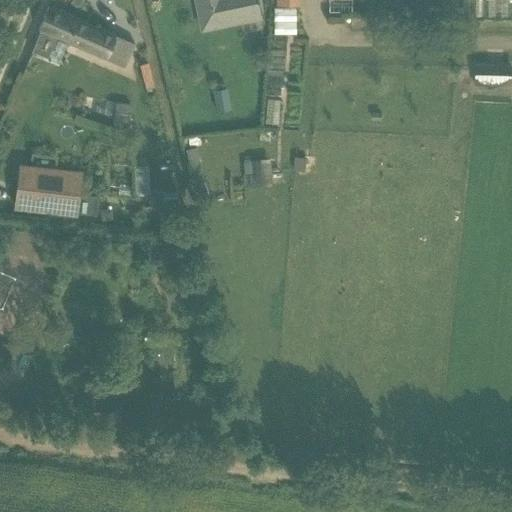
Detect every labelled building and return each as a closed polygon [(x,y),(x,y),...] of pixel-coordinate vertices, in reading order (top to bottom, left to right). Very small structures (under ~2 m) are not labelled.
[(194,0),(201,30),(221,26),(258,19),(254,0),(194,0)] [(39,31),(31,52),(58,63),(67,42),(126,68),(136,44),(48,7),(38,30),(39,31)] [(296,32),(297,11),(275,11),(274,31),(296,32)] [(475,89),(511,89),(511,65),(475,65),(475,89)] [(226,88),(213,90),(218,121),(231,119),(226,88)] [(114,102),(112,121),(127,123),(130,105),(114,102)] [(271,158),(247,160),(249,185),(272,184),(271,158)] [(160,163),(135,163),(135,192),(151,192),(151,208),(160,208),(160,163)] [(19,167),(14,206),(76,213),(96,216),(98,196),(79,194),(81,174),(19,167)] [(177,191),(161,191),(161,203),(177,203),(177,191)] [(0,271),(0,331),(8,334),(18,308),(20,308),(22,302),(21,301),(28,283),(0,271)] [(0,365),(4,367),(11,348),(0,343),(0,365)]
